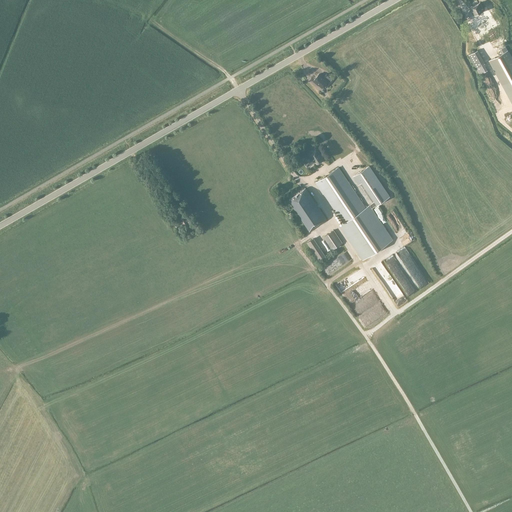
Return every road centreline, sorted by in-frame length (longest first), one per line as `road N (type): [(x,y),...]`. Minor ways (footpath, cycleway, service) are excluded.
road 1 (secondary): [(0,226),(394,0)]
road 2 (unknown): [(306,185),(380,294)]
